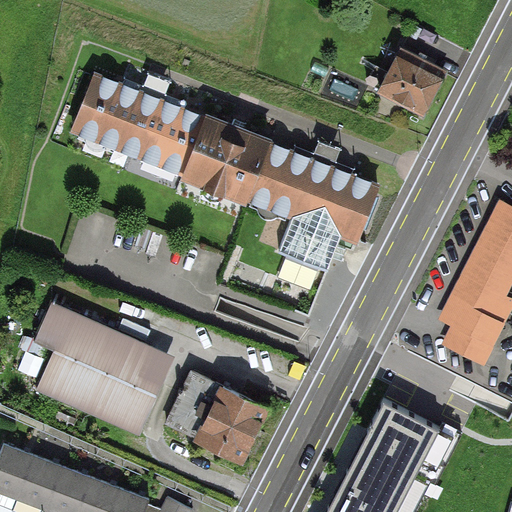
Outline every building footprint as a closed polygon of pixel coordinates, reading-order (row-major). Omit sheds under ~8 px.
[(439,80),(386,55),(367,95),(420,120),(439,80)] [(265,141),(89,75),(69,128),(176,168),(172,178),(241,204),(265,141)] [(337,148),(315,139),(308,159),(273,145),(248,206),(286,221),(274,250),(322,269),(336,233),(356,241),(379,183),(331,164),(337,148)] [(511,286),(511,205),(497,199),(440,322),(452,328),(449,336),(494,357),(511,317),(511,296),(508,294),(511,286)] [(136,432),(168,358),(47,305),(33,337),(51,345),(33,386),(136,432)] [(238,456),(261,407),(189,374),(166,423),(238,456)] [(441,427),(384,398),(368,429),(384,438),(364,478),(355,473),(337,509),(343,511),(414,511),(417,508),(407,503),(422,474),(432,479),(450,443),(436,436),(441,427)] [(143,511),(148,501),(6,445),(0,460),(0,484),(71,511),(143,511)] [(193,511),(194,510),(167,498),(160,511),(193,511)]
